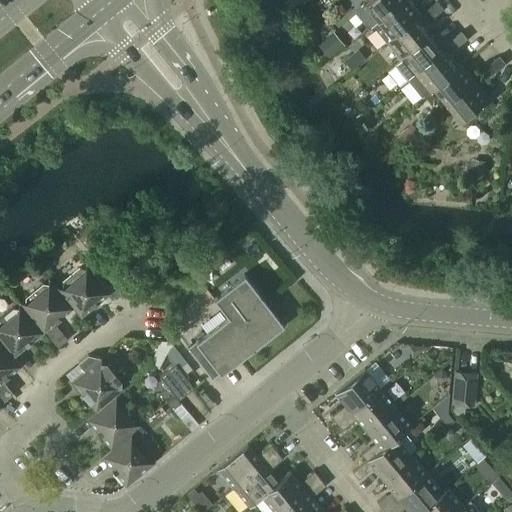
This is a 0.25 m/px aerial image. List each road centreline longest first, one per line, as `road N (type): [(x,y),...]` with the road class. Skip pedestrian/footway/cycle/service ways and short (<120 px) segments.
road 1 (residential): [(32,511),(7,472),(7,443),(29,424),(40,383),(133,313)]
road 2 (tertiary): [(373,302),(338,280),(231,152)]
road 3 (tertiary): [(97,15),(170,99),(231,152)]
road 4 (residential): [(124,511),(273,393)]
road 5 (tertiary): [(231,152),(198,82),(130,0)]
road 6 (residential): [(273,393),(369,511)]
road 7 (tertiary): [(511,321),(373,302)]
road 8 (residential): [(273,393),(373,302)]
road 9 (secondary): [(0,93),(97,15)]
